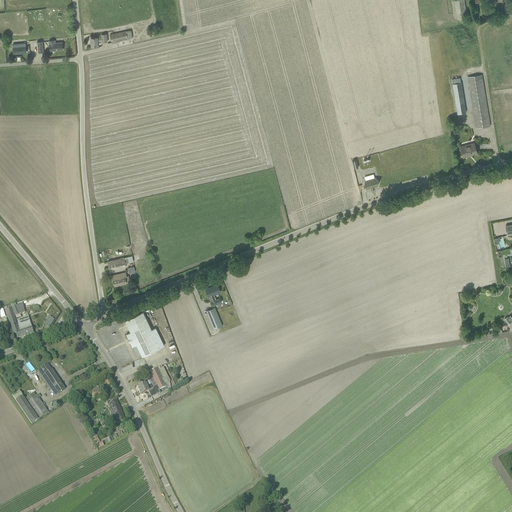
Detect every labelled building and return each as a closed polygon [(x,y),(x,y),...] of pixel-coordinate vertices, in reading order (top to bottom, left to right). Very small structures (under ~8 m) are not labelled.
[(467,18),(464,0),(454,0),(457,19),(467,18)] [(126,31),(110,35),(112,43),(128,39),(126,31)] [(97,37),(91,38),(92,46),(98,45),(98,41),(102,41),(102,42),(107,42),(107,34),(102,34),(102,37),(97,37)] [(49,41),(50,51),(63,50),(62,42),(55,43),(55,40),(49,41)] [(26,52),(25,43),(13,44),(14,53),(26,52)] [(482,74),(468,77),(476,128),(490,126),(482,74)] [(466,113),(461,82),(453,84),(458,114),(466,113)] [(471,155),(477,153),(474,143),(470,144),(471,145),(461,148),(463,156),(471,154),(471,155)] [(379,181),(375,178),(365,181),(364,185),(367,189),(371,188),(371,190),(375,189),(374,187),(378,186),(379,181)] [(126,264),(124,258),(108,261),(109,268),(126,264)] [(126,281),(130,281),(128,276),(126,276),(125,273),(112,276),(114,285),(114,286),(126,283),(126,281)] [(221,292),(218,284),(206,289),(209,297),(209,296),(211,301),(211,302),(212,306),(221,302),(220,298),(216,300),(214,295),(221,292)] [(16,306),(14,307),(11,308),(12,309),(17,319),(21,317),(20,314),(16,306)] [(215,307),(206,311),(214,329),(222,326),(215,307)] [(20,330),(19,325),(17,325),(12,309),(6,311),(13,333),(15,333),(17,338),(26,336),(24,329),(20,330)] [(142,356),(160,348),(143,312),(125,320),(131,332),(126,334),(132,347),(137,345),(142,356)] [(31,326),(30,324),(25,326),(24,323),(19,325),(20,330),(24,329),(26,336),(33,333),(31,326)] [(37,372),(41,377),(50,390),(53,387),(58,394),(65,389),(51,369),(48,365),(37,372)] [(168,390),(167,387),(158,368),(150,372),(153,380),(151,381),(152,384),(147,387),(146,383),(139,387),(142,394),(149,391),(152,397),(160,393),(159,391),(164,388),(165,391),(168,390)] [(108,386),(111,385),(107,377),(101,381),(104,386),(107,384),(108,386)] [(27,403),(23,397),(19,391),(12,395),(32,424),(48,413),(39,399),(41,397),(39,395),(27,403)] [(118,423),(125,420),(116,400),(109,403),(111,406),(109,407),(114,419),(116,418),(118,423)] [(92,438),(98,450),(104,446),(102,442),(100,443),(96,436),(92,438)]
